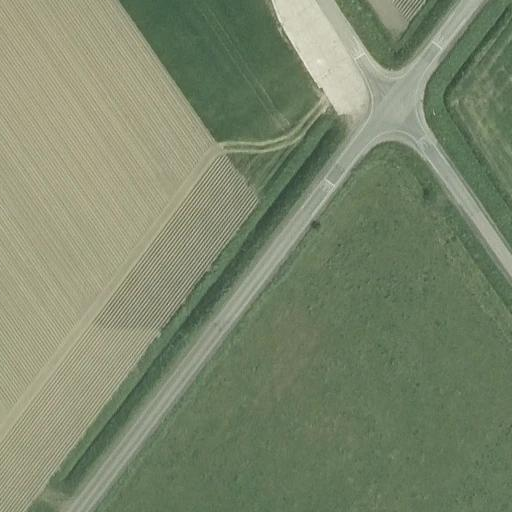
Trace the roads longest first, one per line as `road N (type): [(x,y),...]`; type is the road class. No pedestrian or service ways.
road 1 (unclassified): [(79,511),(392,104)]
road 2 (unclassified): [(511,273),(392,104)]
road 3 (unclassified): [(392,104),(474,0)]
road 4 (unclassified): [(392,104),(321,0)]
